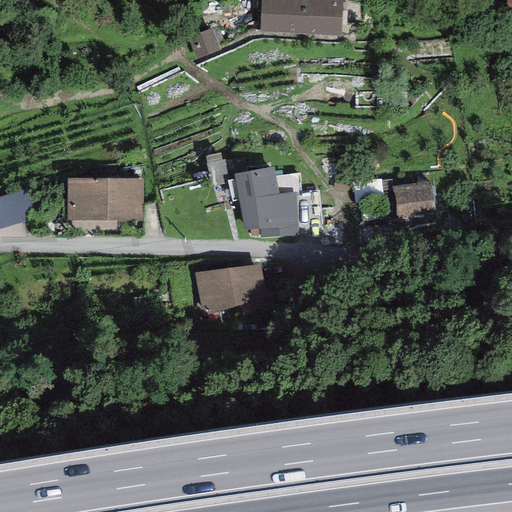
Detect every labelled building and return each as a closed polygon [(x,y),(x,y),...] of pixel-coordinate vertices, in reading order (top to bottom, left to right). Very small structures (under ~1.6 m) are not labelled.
[(342,0),(260,0),(260,32),(341,35),(342,0)] [(212,29),(188,37),(197,64),(222,55),(212,29)] [(273,167),(233,174),(233,176),(245,229),(260,228),(260,238),(298,235),(296,194),(301,194),(300,174),(275,176),(273,167)] [(143,180),(67,179),(66,221),(142,222),(143,180)] [(381,179),(353,181),(355,205),(357,205),(383,202),(381,179)] [(432,182),(392,187),(396,219),(435,215),(432,182)] [(31,189),(0,197),(0,229),(39,219),(31,189)] [(260,264),(193,273),(203,315),(266,307),(260,264)]
